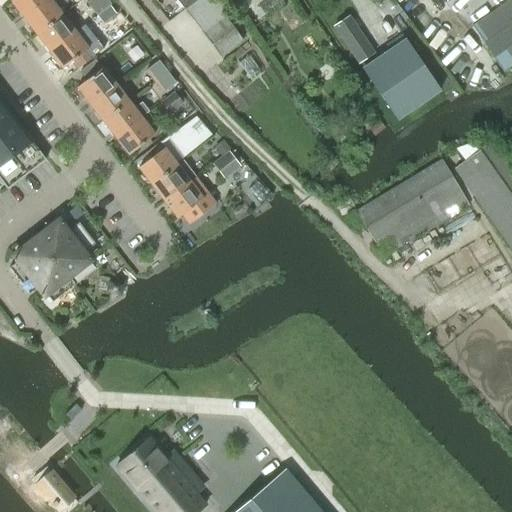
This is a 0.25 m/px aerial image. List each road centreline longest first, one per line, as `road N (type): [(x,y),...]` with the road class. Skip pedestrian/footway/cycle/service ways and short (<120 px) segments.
road 1 (residential): [(0,29),(98,160)]
road 2 (residential): [(0,234),(98,160)]
